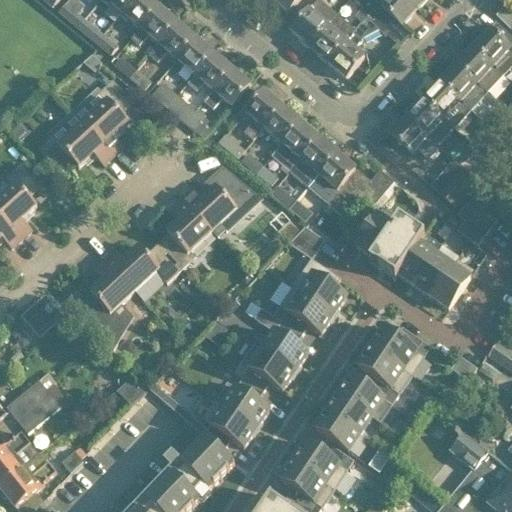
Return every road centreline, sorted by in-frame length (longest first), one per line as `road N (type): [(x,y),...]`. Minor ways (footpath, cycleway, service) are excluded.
road 1 (residential): [(203,0),(338,109),(359,109),(376,97),(469,0)]
road 2 (residential): [(231,511),(376,294)]
road 3 (residential): [(0,310),(56,271),(87,226),(155,158)]
road 4 (residential): [(376,294),(449,345),(504,269)]
